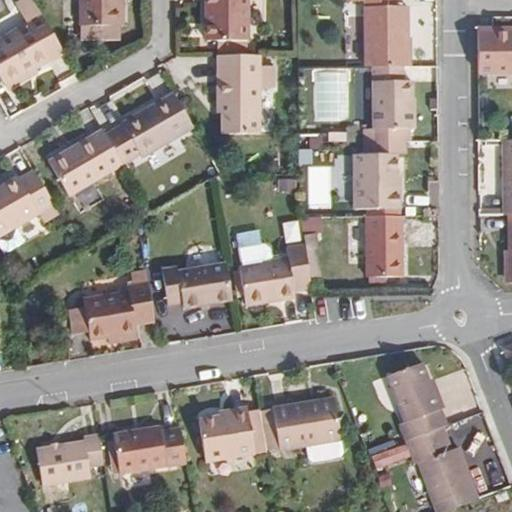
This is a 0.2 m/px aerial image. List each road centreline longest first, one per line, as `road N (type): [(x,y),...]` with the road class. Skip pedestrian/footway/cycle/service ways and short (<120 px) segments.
road 1 (residential): [(462,316),(0,392)]
road 2 (residential): [(453,1),(454,255),(462,316)]
road 3 (residential): [(163,0),(158,45),(145,58),(0,132)]
road 4 (residential): [(511,438),(462,316)]
